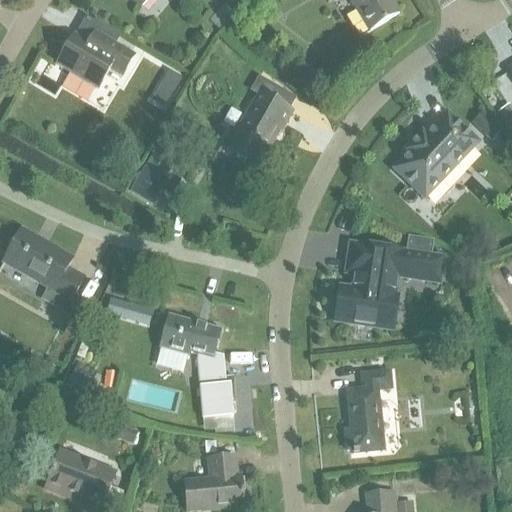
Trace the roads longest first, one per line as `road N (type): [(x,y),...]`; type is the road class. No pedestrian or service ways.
road 1 (residential): [(282,279),(334,151),(397,78),(468,29)]
road 2 (residential): [(282,279),(139,248),(0,187)]
road 3 (residential): [(293,511),(282,279)]
